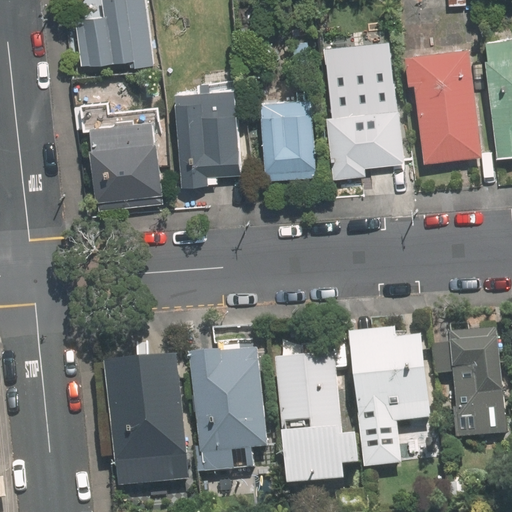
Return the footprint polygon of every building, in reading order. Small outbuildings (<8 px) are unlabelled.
[(163,62),(157,0),(111,0),(112,9),(81,12),(86,63),(141,58),(141,64),(163,62)] [(511,31),(492,34),(504,155),(511,154),(511,31)] [(490,153),(480,43),(417,49),(420,79),(425,78),(432,158),(490,153)] [(352,59),(333,61),(344,181),(379,178),(378,164),(414,160),(409,101),(388,103),(385,66),(353,69),(352,59)] [(225,170),(253,169),(250,84),(187,87),(191,182),(226,180),(225,170)] [(319,90),(267,93),(273,181),(325,178),(319,90)] [(174,193),(166,102),(126,106),(125,93),(80,97),(82,126),(99,124),(106,199),(174,193)] [(408,327),(362,332),(376,463),(408,459),(403,419),(441,414),(432,332),(409,335),(408,327)] [(509,434),(506,327),(457,329),(458,341),(438,341),(439,374),(461,373),(463,436),(509,434)] [(344,340),(288,342),(294,482),(354,480),(354,467),(372,466),(371,428),(345,430),(344,340)] [(271,351),(202,354),(206,469),(258,467),(257,447),(275,446),(271,351)] [(186,356),(116,361),(128,486),(182,481),(179,458),(195,457),(186,356)]
